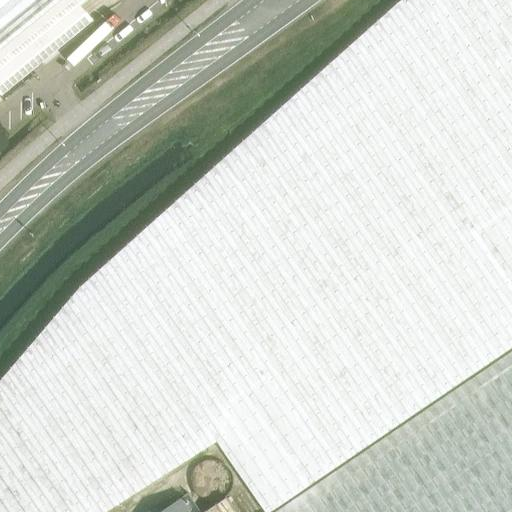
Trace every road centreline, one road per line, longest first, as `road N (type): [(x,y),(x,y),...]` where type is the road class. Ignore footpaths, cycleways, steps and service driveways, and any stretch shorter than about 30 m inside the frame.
road 1 (primary): [(0,241),(105,148),(312,0)]
road 2 (primary): [(251,0),(87,128),(0,213)]
